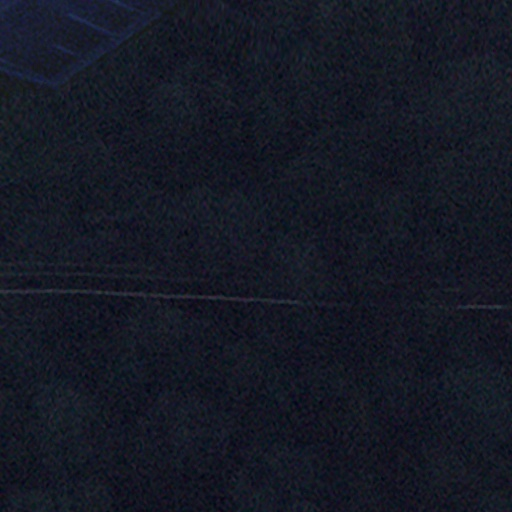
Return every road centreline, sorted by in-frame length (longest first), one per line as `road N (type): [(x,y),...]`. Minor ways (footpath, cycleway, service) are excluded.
road 1 (motorway): [(511,250),(114,54),(0,7)]
road 2 (motorway): [(0,235),(511,471)]
